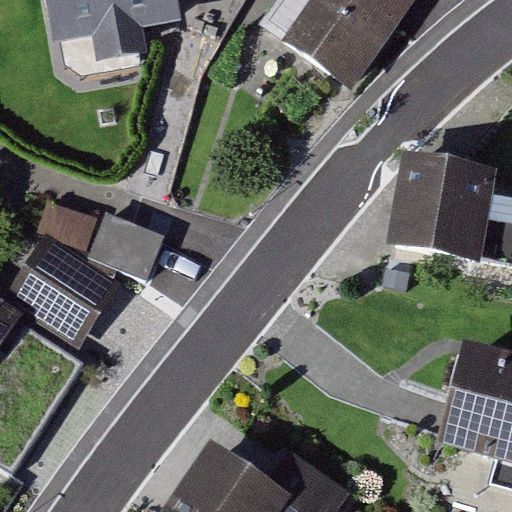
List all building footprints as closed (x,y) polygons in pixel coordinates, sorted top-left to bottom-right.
[(64,0),(73,59),(187,42),(180,0),(64,0)] [(431,0),(313,0),(281,38),(349,96),(431,0)] [(500,178),(405,161),(388,254),(483,271),(500,178)] [(174,241),(114,218),(97,262),(157,286),(174,241)] [(128,289),(54,239),(11,301),(86,351),(128,289)] [(0,368),(30,324),(0,303),(0,368)] [(511,361),(467,349),(440,451),(511,470),(511,361)] [(271,494),(212,455),(173,511),(346,511),(355,500),(294,459),(271,494)]
